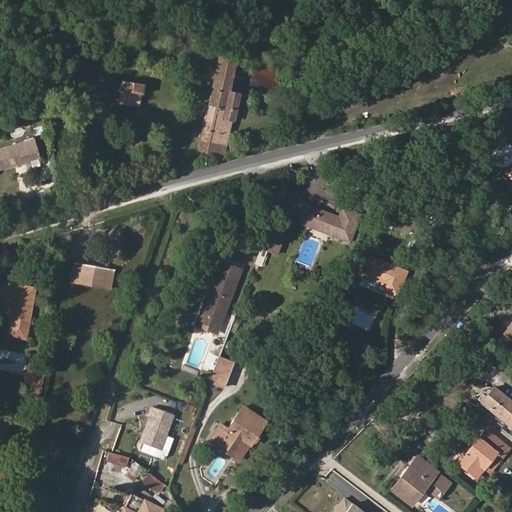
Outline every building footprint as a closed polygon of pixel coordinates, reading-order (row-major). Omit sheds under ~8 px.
[(88,54),(75,52),(72,65),(71,69),(84,72),(88,54)] [(234,121),(240,93),(228,91),(235,62),(218,58),(202,132),(203,132),(197,155),(223,160),(231,120),(234,121)] [(142,95),(143,84),(121,80),(119,91),(121,91),(140,94),(142,95)] [(138,107),(140,94),(121,91),(119,103),(138,107)] [(499,136),(502,129),(495,126),(491,133),(499,136)] [(40,158),(34,138),(0,147),(0,169),(29,161),(38,158),(40,158)] [(511,161),(511,148),(510,146),(508,145),(506,144),(504,143),(502,142),(499,143),(497,143),(495,144),(493,146),(491,148),(490,150),(489,152),(489,154),(489,157),(489,159),(490,161),(491,163),(493,165),(495,166),(497,167),(500,168),(502,168),(504,167),(507,167),(509,165),(511,164),(511,161)] [(40,166),(38,158),(29,161),(32,168),(40,166)] [(301,224),(308,206),(300,202),(293,220),(301,224)] [(346,241),(357,214),(342,208),(338,217),(308,206),(301,224),(346,241)] [(390,227),(395,218),(388,215),(384,224),(390,227)] [(442,249),(453,223),(438,217),(427,243),(442,249)] [(276,254),(284,234),(268,228),(261,248),(276,254)] [(261,266),(267,251),(259,249),(254,264),(261,266)] [(396,297),(406,272),(367,256),(359,274),(380,282),(377,289),(396,297)] [(221,322),(241,269),(220,261),(199,314),(221,322)] [(110,289),(113,270),(74,263),(70,283),(110,289)] [(25,338),(34,288),(3,282),(0,300),(0,310),(11,312),(7,335),(25,338)] [(325,322),(323,313),(310,317),(313,325),(325,322)] [(221,322),(199,314),(194,325),(216,334),(221,322)] [(336,324),(338,319),(330,316),(328,321),(336,324)] [(511,341),(511,319),(501,333),(511,341)] [(235,332),(238,323),(232,321),(229,330),(235,332)] [(332,337),(336,324),(328,321),(323,334),(332,337)] [(222,388),(232,362),(218,357),(209,382),(222,388)] [(511,428),(511,402),(493,387),(480,402),(511,429),(511,428)] [(161,450),(174,414),(150,406),(147,416),(148,416),(139,441),(161,450)] [(250,442),(264,421),(242,406),(227,429),(220,439),(238,451),(246,439),(250,442)] [(8,424),(9,422),(0,418),(0,433),(4,435),(8,424)] [(238,451),(220,439),(227,429),(220,424),(208,441),(238,461),(250,442),(246,439),(238,451)] [(181,464),(195,427),(192,426),(178,463),(181,464)] [(483,468),(495,453),(501,458),(508,448),(486,429),(478,438),(477,438),(465,454),(462,452),(454,461),(475,478),(483,468)] [(116,463),(118,454),(109,452),(107,461),(116,463)] [(489,473),(501,458),(495,453),(483,468),(489,473)] [(125,465),(127,457),(118,454),(116,463),(125,465)] [(424,462),(416,456),(409,465),(416,471),(424,462)] [(0,490),(6,492),(11,462),(0,460),(0,490)] [(133,461),(127,473),(137,478),(143,465),(133,461)] [(450,482),(424,462),(416,471),(409,465),(390,490),(410,505),(427,484),(434,490),(440,495),(450,482)] [(152,490),(159,481),(149,473),(142,482),(152,490)] [(418,511),(434,490),(427,484),(410,505),(418,511)] [(331,511),(364,511),(344,496),(331,511)] [(160,511),(161,510),(144,500),(137,511),(131,511),(124,508),(121,511),(160,511)] [(174,511),(177,511),(173,502),(166,506),(169,511),(174,511)]
